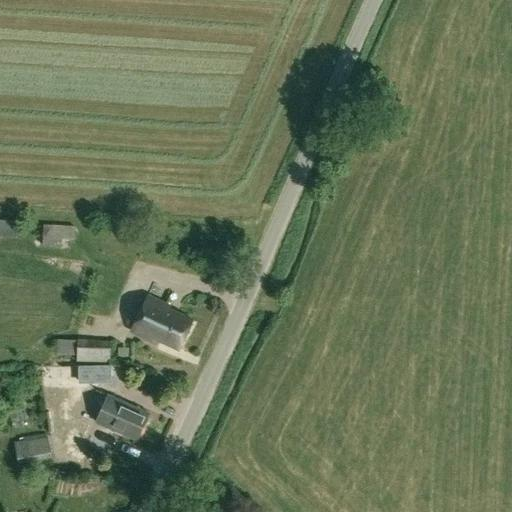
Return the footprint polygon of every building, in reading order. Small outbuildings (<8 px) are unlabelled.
[(0,237),(17,238),(17,221),(0,219),(0,237)] [(43,246),(61,247),(63,225),(44,224),(43,246)] [(154,341),(155,339),(178,349),(192,319),(170,309),(171,306),(148,296),(132,331),(154,341)] [(77,355),(77,339),(57,339),(57,355),(77,355)] [(110,339),(77,339),(77,355),(77,361),(110,362),(110,339)] [(51,358),(51,367),(72,367),(71,358),(51,358)] [(111,365),(79,366),(79,382),(111,381),(111,365)] [(148,412),(109,395),(97,423),(136,440),(148,412)] [(29,462),(51,459),(47,437),(25,441),(29,462)]
